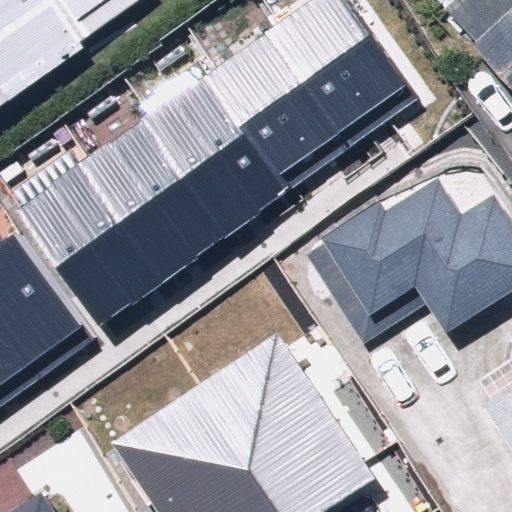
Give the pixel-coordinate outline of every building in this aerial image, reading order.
[(0,0),(0,120),(152,0),(0,0)] [(342,0),(339,0),(16,224),(98,341),(277,217),(258,191),(405,89),(342,0)] [(511,11),(485,38),(491,44),(511,65),(511,11)] [(383,340),(511,271),(511,260),(459,161),(325,232),(383,340)] [(12,250),(0,258),(0,416),(86,355),(12,250)] [(130,443),(176,511),(333,511),(372,486),(276,345),(130,443)] [(77,511),(64,491),(30,511),(77,511)]
